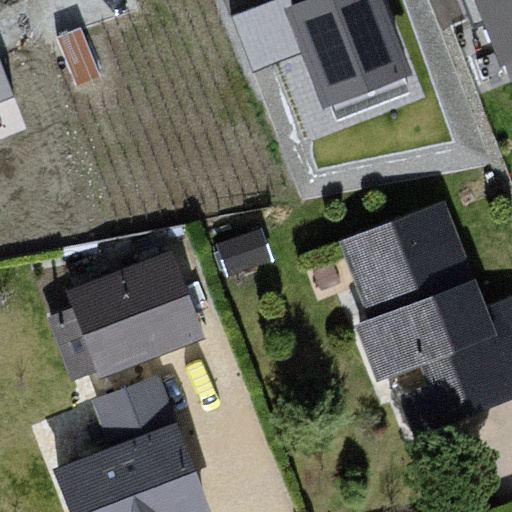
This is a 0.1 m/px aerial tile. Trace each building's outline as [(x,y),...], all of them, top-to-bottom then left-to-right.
[(268,0),(231,14),(253,71),(300,52),(282,5),(279,0),(268,0)] [(300,52),(321,105),(410,71),(382,0),(295,0),(282,5),(300,52)] [(511,0),(477,0),(504,65),(511,61),(511,0)] [(0,58),(0,100),(12,96),(0,58)] [(442,206),(342,244),(357,293),(349,317),(374,384),(390,377),(414,438),(511,400),(511,302),(510,299),(481,309),(442,206)] [(227,275),(272,259),(260,227),(215,243),(227,275)] [(167,258),(63,297),(95,382),(199,344),(167,258)] [(208,511),(155,379),(90,405),(110,454),(48,479),(61,511),(208,511)]
